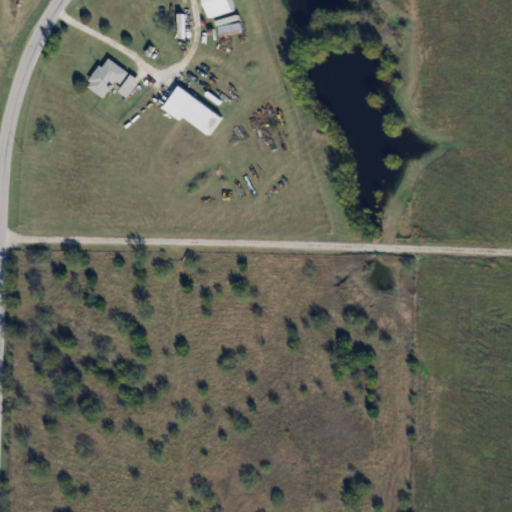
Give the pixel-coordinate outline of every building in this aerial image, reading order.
[(236,11),(233,0),(205,0),(210,17),(236,11)] [(220,34),(241,33),(241,24),(220,25),(220,34)] [(128,72),(109,57),(87,85),(106,100),(128,72)] [(120,91),(129,98),(141,81),(132,74),(120,91)] [(164,108),(180,120),(183,116),(210,136),(224,117),(181,85),(164,108)]
